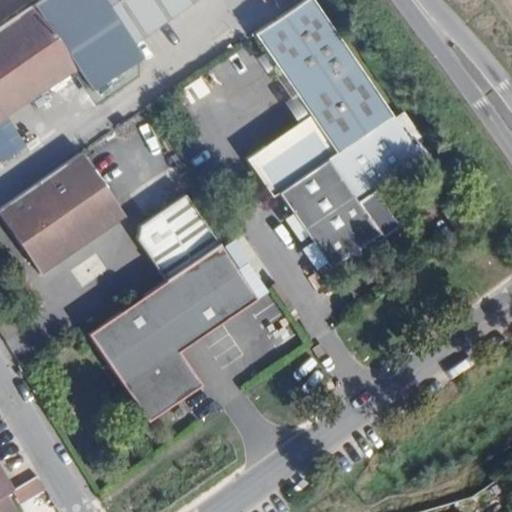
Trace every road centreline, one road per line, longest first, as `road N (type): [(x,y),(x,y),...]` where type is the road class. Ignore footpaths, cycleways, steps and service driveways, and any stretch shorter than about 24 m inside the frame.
road 1 (tertiary): [(220,511),(511,303)]
road 2 (secondary): [(409,0),(511,152)]
road 3 (residential): [(82,511),(0,380)]
road 4 (secondary): [(511,100),(420,0)]
